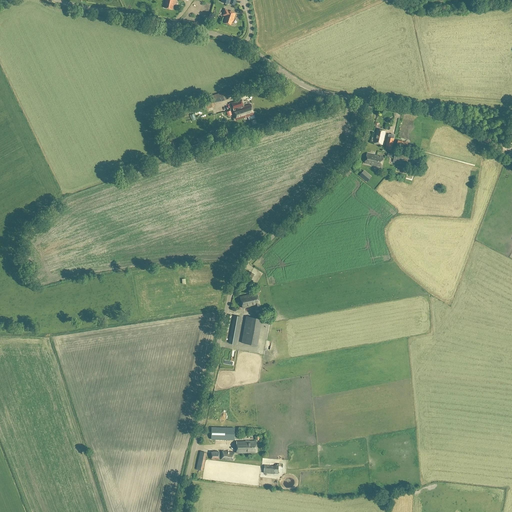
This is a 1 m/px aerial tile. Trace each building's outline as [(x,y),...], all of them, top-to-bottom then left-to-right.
[(174,0),(165,0),(164,8),(173,10),(174,0)] [(228,10),(225,9),(223,15),(226,16),(224,23),(231,25),(233,19),(234,19),(236,14),(228,11),(228,10)] [(215,95),(218,102),(228,99),(226,92),(215,95)] [(241,100),(236,101),(237,105),(239,110),(241,110),(241,111),(245,110),(246,113),(247,117),(253,115),(250,104),(243,107),(241,100)] [(237,120),(247,117),(246,113),(245,110),(241,111),(241,110),(239,110),(237,105),(236,101),(231,103),(237,120)] [(225,130),(213,133),(215,140),(227,137),(225,130)] [(377,130),(375,143),(382,145),(385,131),(377,130)] [(388,137),(386,146),(386,148),(391,149),(392,147),(394,139),(388,137)] [(396,151),(393,162),(418,168),(420,156),(396,151)] [(367,154),(365,163),(381,167),(384,157),(367,154)] [(363,170),(360,173),(368,180),(371,176),(363,170)] [(261,308),(257,293),(240,297),(243,308),(255,305),(256,309),(261,308)] [(236,344),(241,316),(234,315),(229,343),(236,344)] [(246,316),(242,343),(257,346),(262,319),(246,316)] [(235,428),(212,427),(211,439),(234,440),(235,428)] [(237,441),(237,453),(256,453),(256,441),(237,441)] [(221,459),(234,461),(235,453),(222,451),(221,459)] [(278,474),(279,468),(279,466),(264,465),(264,473),(278,474)]
